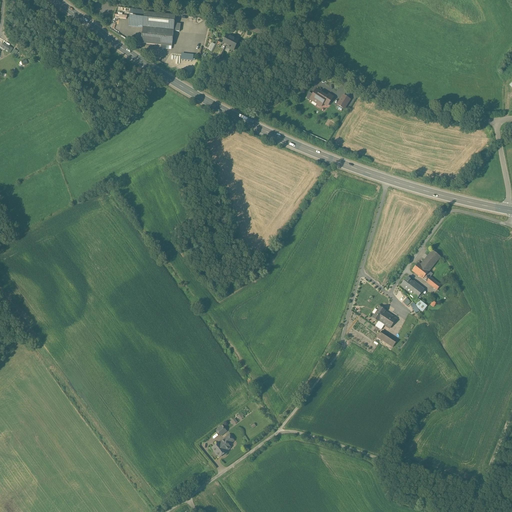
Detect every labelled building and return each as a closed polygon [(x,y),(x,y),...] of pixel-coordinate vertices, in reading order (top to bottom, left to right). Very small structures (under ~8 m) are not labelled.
[(175,17),(145,13),(144,20),(143,28),(141,43),(161,45),(161,48),(164,49),(164,46),(171,46),(173,31),(174,24),(175,17)] [(129,27),(143,28),(144,20),(130,18),(129,27)] [(223,44),(222,45),(226,47),(233,51),(239,40),(228,35),(223,44)] [(224,51),(226,47),(222,45),(223,44),(218,41),(214,47),(216,48),(214,53),(212,52),(210,55),(220,60),(224,51)] [(12,49),(3,44),(0,48),(10,53),(12,49)] [(328,95),(327,97),(320,92),(316,90),(313,95),(310,99),(310,100),(317,104),(317,106),(319,107),(321,106),(321,107),(323,104),(327,106),(333,98),(328,95)] [(350,100),(343,96),(337,105),(344,110),(350,100)] [(418,263),(412,271),(423,279),(437,290),(441,286),(430,277),(433,274),(429,271),(440,257),(432,251),(421,265),(418,263)] [(423,290),(407,277),(401,286),(415,297),(413,300),(417,304),(416,305),(418,309),(423,312),(427,306),(417,298),(423,290)] [(407,298),(403,302),(407,306),(411,302),(407,298)] [(380,307),(372,318),(378,322),(375,326),(381,330),(384,325),(390,329),(396,319),(385,312),(385,311),(380,307)] [(397,341),(382,331),(378,337),(393,347),(397,341)] [(222,426),(216,431),(220,436),(226,432),(222,426)] [(220,444),(226,451),(227,451),(229,449),(230,449),(229,448),(230,448),(228,445),(230,443),(231,443),(233,441),(229,436),(229,435),(226,437),(226,438),(227,438),(224,440),(225,441),(222,443),(222,442),(220,444)] [(219,443),(212,448),(219,458),(226,452),(226,451),(220,444),(219,443)]
